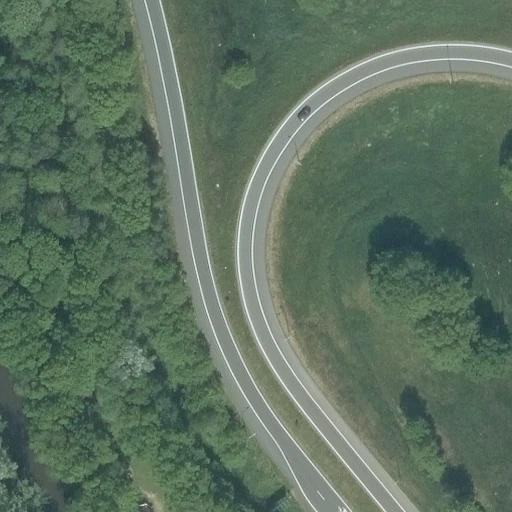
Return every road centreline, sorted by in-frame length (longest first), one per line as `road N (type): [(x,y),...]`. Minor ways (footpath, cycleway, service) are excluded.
road 1 (trunk): [(396,511),(266,346),(247,282),(252,204),(290,129),(354,75),(442,53),(511,60)]
road 2 (trunk): [(150,0),(226,354),(333,511)]
